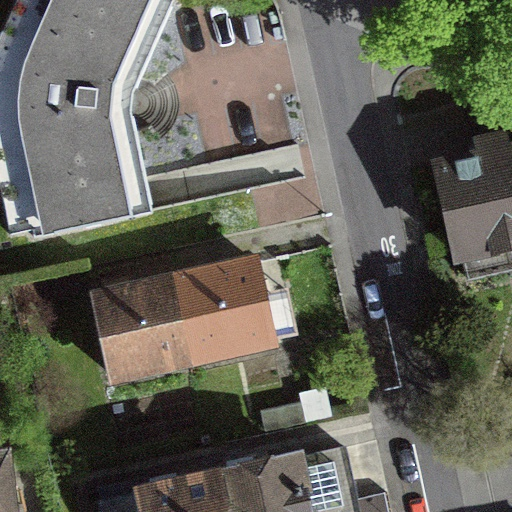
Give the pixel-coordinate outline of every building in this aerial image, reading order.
[(32,241),(149,216),(128,114),(122,115),(123,104),(124,95),(129,98),(171,3),(165,0),(41,0),(21,45),(0,35),(0,145),(11,143),(32,241)] [(511,152),(505,154),(502,142),(475,148),(478,160),(436,169),(456,259),(460,258),(465,282),(511,272),(511,270),(507,247),(511,246),(511,152)] [(252,264),(173,282),(190,362),(269,344),(252,264)] [(111,380),(190,362),(173,282),(94,300),(111,380)] [(511,400),(493,405),(505,461),(511,459),(511,400)] [(355,511),(342,450),(216,478),(223,511),(355,511)] [(0,511),(9,511),(3,456),(0,456),(0,511)] [(223,511),(216,478),(98,504),(100,511),(223,511)]
